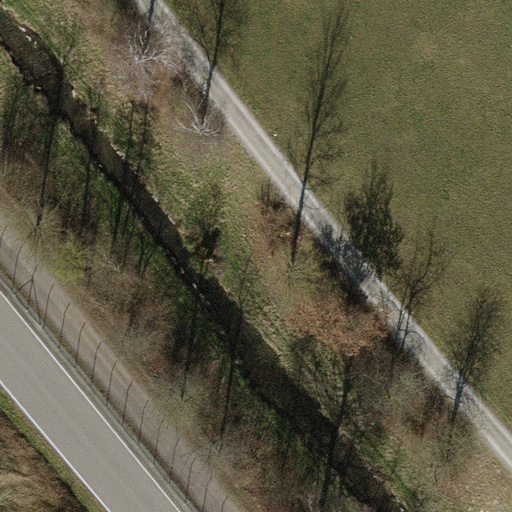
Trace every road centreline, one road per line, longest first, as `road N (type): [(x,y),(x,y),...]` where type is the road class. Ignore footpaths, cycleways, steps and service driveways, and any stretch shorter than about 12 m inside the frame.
road 1 (track): [(511,458),(154,0)]
road 2 (track): [(0,246),(209,511)]
